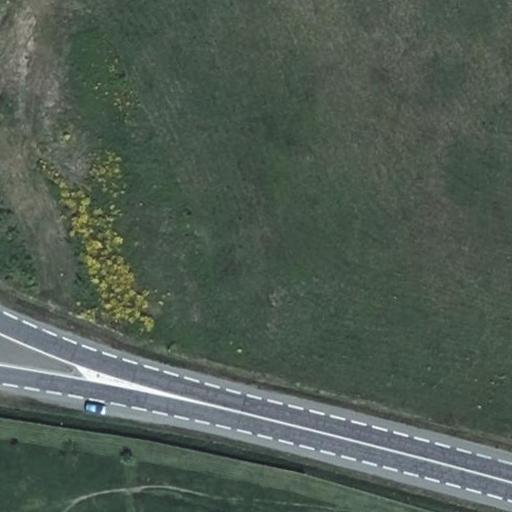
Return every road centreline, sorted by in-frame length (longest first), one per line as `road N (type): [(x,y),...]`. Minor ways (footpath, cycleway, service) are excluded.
road 1 (primary): [(144,392),(511,487)]
road 2 (primary): [(144,392),(0,315)]
road 3 (primary): [(0,379),(144,392)]
